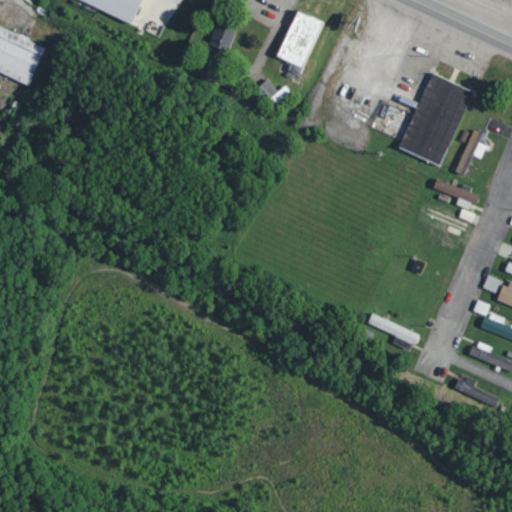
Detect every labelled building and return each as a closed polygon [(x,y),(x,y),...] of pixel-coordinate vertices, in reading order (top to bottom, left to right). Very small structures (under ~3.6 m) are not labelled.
[(78,0),(132,23),(142,0),(78,0)] [(324,21),(297,10),(278,57),(304,68),(324,21)] [(229,51),(235,28),(215,23),(209,46),(229,51)] [(0,26),(0,72),(29,84),(45,46),(0,26)] [(400,148),(441,165),(472,90),(431,73),(400,148)] [(256,89),(274,109),(292,93),(285,85),(278,91),(267,79),(256,89)] [(473,155),(482,159),(488,146),(479,142),(483,133),(473,129),(455,172),(464,176),(473,155)] [(459,198),(456,204),(472,210),(478,194),(437,178),(433,188),(459,198)] [(447,223),(445,231),(461,237),(467,222),(431,209),(428,216),(447,223)] [(484,289),(496,292),(500,279),(487,275),(484,289)] [(511,281),(505,280),(499,303),(511,306),(511,281)] [(473,311),(486,316),(491,305),(478,299),(473,311)] [(505,318),(488,312),(482,328),(511,339),(511,327),(503,324),(505,318)] [(420,335),(372,314),(367,324),(416,345),(420,335)] [(511,360),(490,354),(492,347),(476,342),(471,357),(511,370),(511,360)] [(500,398),(474,386),(475,383),(460,376),(454,388),(495,407),(500,398)]
